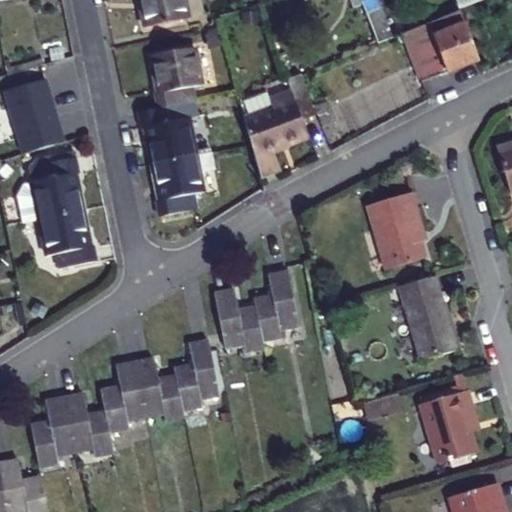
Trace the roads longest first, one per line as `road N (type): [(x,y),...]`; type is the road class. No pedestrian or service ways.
road 1 (residential): [(149,282),(445,115)]
road 2 (residential): [(149,282),(81,0)]
road 3 (residential): [(445,115),(511,384)]
road 4 (residential): [(0,378),(149,282)]
